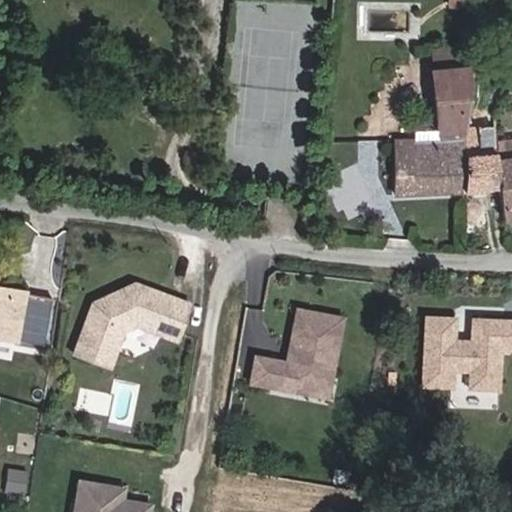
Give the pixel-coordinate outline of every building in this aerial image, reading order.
[(511,24),(511,4),(495,3),(493,23),(511,24)] [(468,67),(466,47),(431,51),(432,70),(468,67)] [(463,128),(470,67),(468,67),(432,70),(430,71),(435,130),(413,131),(413,140),(395,140),(394,195),(463,191),(463,128)] [(495,160),(495,142),(494,114),(479,115),(479,127),(463,128),(463,191),(497,186),(495,160)] [(511,157),(511,139),(495,142),(495,160),(511,157)] [(511,218),(511,157),(495,160),(497,186),(502,220),(511,218)] [(175,341),(189,304),(139,285),(138,290),(128,286),(91,302),(72,354),(109,367),(122,331),(135,325),(140,323),(160,330),(158,334),(175,341)] [(0,337),(42,345),(51,298),(0,288),(0,337)] [(330,377),(342,318),(295,309),(287,352),(291,353),(290,359),(285,362),(268,359),(263,386),(284,390),(284,386),(306,390),(326,377),(330,377)] [(158,334),(160,330),(140,323),(135,325),(158,334)] [(263,386),(268,359),(254,356),(248,383),(263,386)] [(505,433),(511,401),(511,380),(474,373),(463,424),(505,433)] [(326,398),(330,377),(326,377),(306,390),(284,386),(284,390),(326,398)] [(147,511),(148,505),(120,500),(122,489),(77,481),(72,511),(147,511)]
